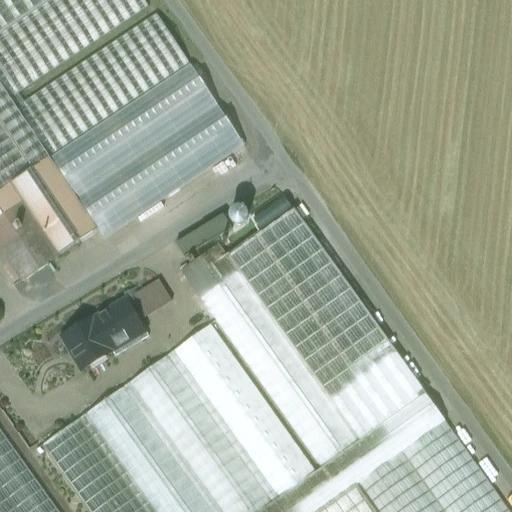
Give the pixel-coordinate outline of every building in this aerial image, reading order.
[(0,0),(0,34),(50,0),(0,0)] [(155,14),(22,100),(17,92),(149,9),(143,0),(50,0),(0,34),(0,86),(49,160),(190,66),(155,14)] [(190,66),(49,160),(97,232),(103,241),(244,148),(190,66)] [(0,192),(32,171),(0,122),(0,192)] [(97,232),(49,160),(32,171),(0,192),(0,216),(20,203),(58,258),(79,244),(78,243),(97,232)] [(58,258),(20,203),(0,216),(0,251),(22,284),(48,266),(47,265),(58,258)] [(297,211),(228,260),(358,446),(427,398),(297,211)] [(223,217),(175,246),(184,261),(232,232),(223,217)] [(228,260),(219,247),(181,274),(320,472),(358,446),(228,260)] [(159,282),(134,298),(147,319),(172,303),(159,282)] [(134,298),(95,323),(108,344),(140,323),(147,319),(134,298)] [(94,322),(64,342),(85,375),(115,356),(115,355),(95,323),(94,322)] [(140,323),(108,344),(115,355),(115,356),(117,359),(150,338),(140,323)] [(317,475),(213,327),(175,354),(278,502),(317,475)] [(263,511),(270,507),(167,360),(130,385),(219,511),(263,511)] [(207,511),(122,391),(84,418),(149,511),(207,511)] [(321,511),(357,487),(446,425),(427,398),(358,446),(320,472),(317,475),(278,502),(270,507),(263,511),(321,511)] [(143,511),(80,421),(41,448),(86,511),(143,511)] [(506,511),(446,425),(357,487),(374,511),(506,511)] [(58,511),(0,430),(0,511),(58,511)] [(374,511),(357,487),(321,511),(374,511)]
